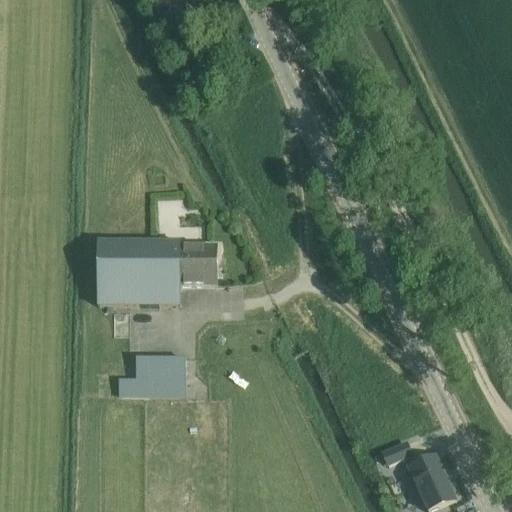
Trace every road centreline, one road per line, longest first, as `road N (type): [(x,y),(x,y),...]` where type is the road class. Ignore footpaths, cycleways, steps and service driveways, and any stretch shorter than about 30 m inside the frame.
road 1 (secondary): [(495,511),(249,0)]
road 2 (track): [(511,425),(493,402),(409,228),(318,80),(291,42),(259,21)]
